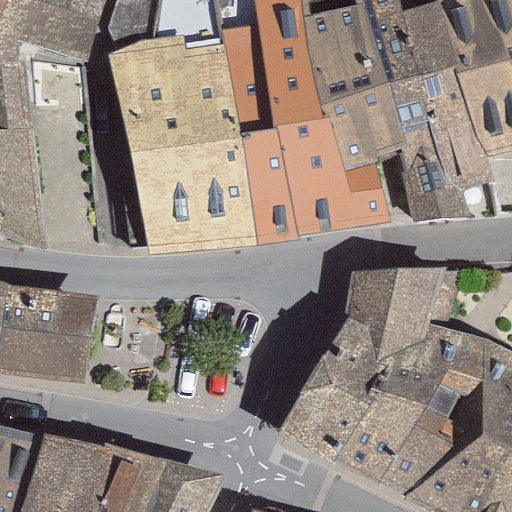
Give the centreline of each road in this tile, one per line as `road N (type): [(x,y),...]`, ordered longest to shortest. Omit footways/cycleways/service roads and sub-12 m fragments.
road 1 (residential): [(314,268),(160,281),(0,262)]
road 2 (residential): [(237,464),(83,419),(0,406)]
road 3 (residential): [(314,268),(237,464)]
road 4 (residential): [(511,237),(437,242),(314,268)]
road 5 (residential): [(351,511),(237,464)]
